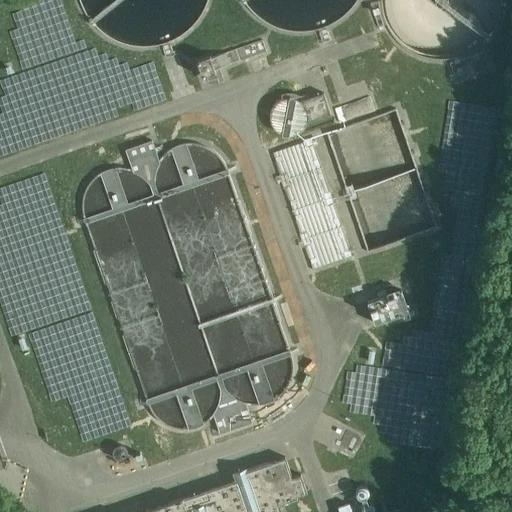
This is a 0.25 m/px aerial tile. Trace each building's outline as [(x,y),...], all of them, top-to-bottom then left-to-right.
[(215,71),(209,55),(197,59),(203,76),(215,71)] [(470,61),(462,65),(464,71),(473,68),(470,61)] [(306,107),(308,116),(308,120),(329,113),(323,93),(300,101),(306,107)] [(271,108),(269,116),(271,124),(276,131),(283,135),(291,135),(299,133),(305,127),(308,120),(308,116),(306,107),(300,101),(293,97),(284,97),(276,101),(271,108)] [(281,158),(304,150),(301,141),(278,149),(281,158)] [(345,170),(293,175),(296,207),(317,205),(317,210),(332,209),(332,202),(347,201),(345,170)] [(316,262),(366,248),(356,213),(334,219),(336,229),(323,232),(320,222),(306,226),(316,262)] [(389,295),(368,302),(375,323),(395,316),(404,318),(411,315),(402,291),(400,292),(399,288),(387,292),(389,295)] [(281,511),(279,504),(300,496),(299,494),(307,491),(301,473),(292,476),(285,456),(271,461),(271,460),(269,460),(270,461),(235,473),(237,479),(183,497),(138,511),(281,511)]
